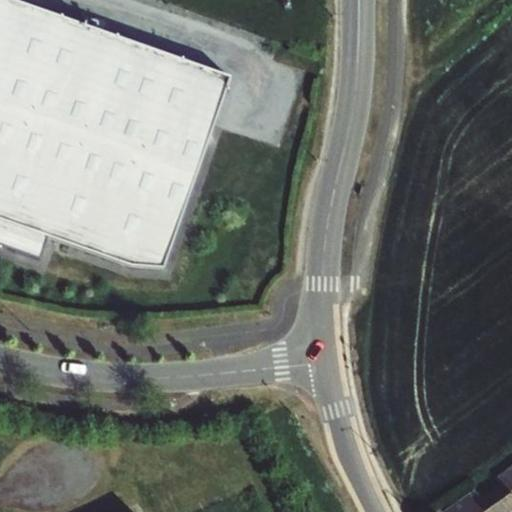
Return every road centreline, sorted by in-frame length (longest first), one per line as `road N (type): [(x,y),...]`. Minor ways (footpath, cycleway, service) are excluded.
road 1 (tertiary): [(358,0),(355,102),(327,230),(330,361)]
road 2 (tertiary): [(330,361),(114,378),(0,359)]
road 3 (tertiary): [(375,511),(343,433),(330,361)]
